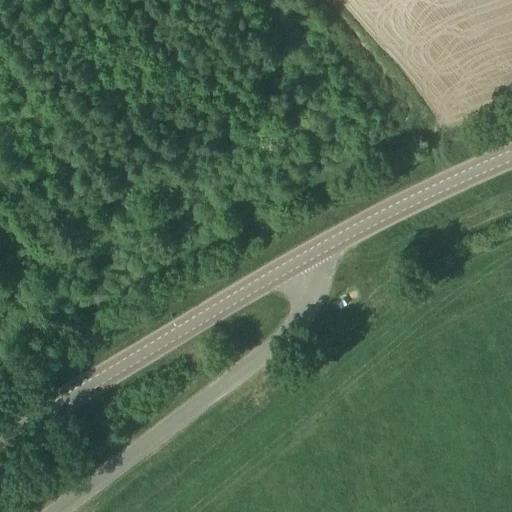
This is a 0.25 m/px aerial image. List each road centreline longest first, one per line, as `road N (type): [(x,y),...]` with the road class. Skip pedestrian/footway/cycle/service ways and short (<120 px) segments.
road 1 (unclassified): [(54,511),(295,323),(307,308),(309,283),(293,261)]
road 2 (secondary): [(0,435),(293,261)]
road 3 (secondary): [(293,261),(511,156)]
